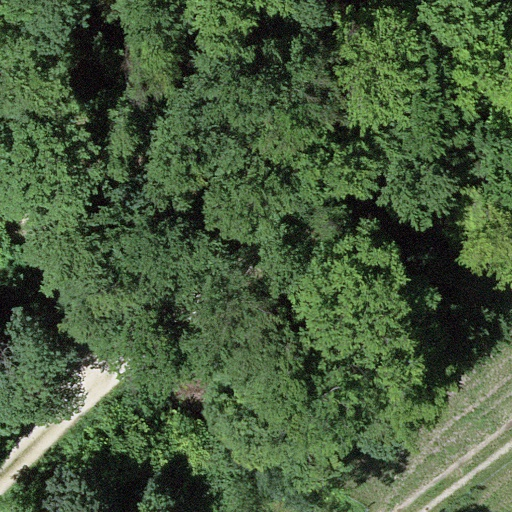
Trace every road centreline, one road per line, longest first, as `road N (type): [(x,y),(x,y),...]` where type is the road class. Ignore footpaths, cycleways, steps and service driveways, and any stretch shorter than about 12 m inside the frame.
road 1 (track): [(0,468),(110,365),(292,222),(487,0)]
road 2 (track): [(110,365),(62,249),(0,181)]
